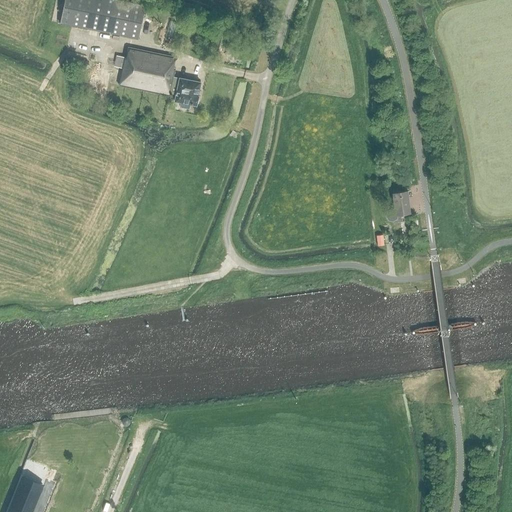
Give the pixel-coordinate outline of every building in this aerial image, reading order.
[(64,0),(60,23),(138,39),(145,5),(120,0),(64,0)] [(175,68),(173,67),(175,57),(128,47),(126,58),(117,56),(114,67),(122,68),(118,85),(169,96),(170,93),(176,95),(174,101),(181,102),(180,107),(188,109),(189,104),(196,106),(200,82),(179,78),(173,77),(175,68)] [(70,57),(69,60),(68,64),(85,69),(87,64),(87,62),(70,57)] [(386,211),(385,215),(387,220),(392,221),(396,218),(397,215),(410,214),(407,192),(393,194),(395,208),(390,208),(386,211)] [(376,235),(377,246),(384,246),(383,235),(376,235)] [(121,421),(122,424),(124,426),(128,426),(130,423),(129,420),(127,418),(123,418),(121,421)] [(30,474),(14,511),(36,511),(49,482),(30,474)]
